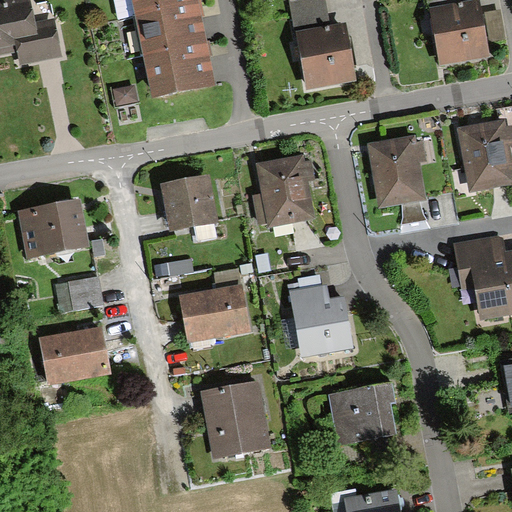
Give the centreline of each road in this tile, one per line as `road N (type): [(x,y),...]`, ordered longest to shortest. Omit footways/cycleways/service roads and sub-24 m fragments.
road 1 (residential): [(329,119),(353,254),(420,344),(447,511)]
road 2 (residential): [(329,119),(0,176)]
road 3 (residential): [(511,89),(329,119)]
